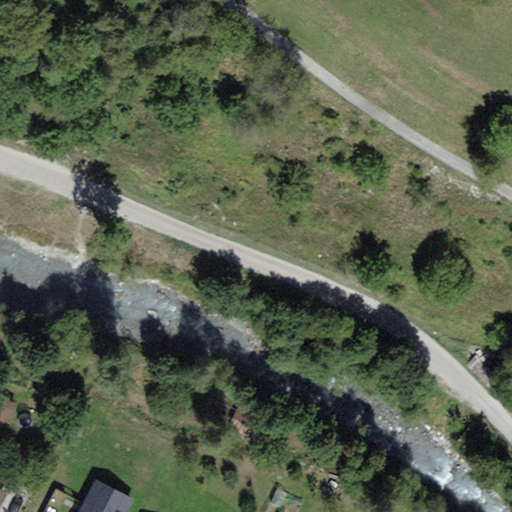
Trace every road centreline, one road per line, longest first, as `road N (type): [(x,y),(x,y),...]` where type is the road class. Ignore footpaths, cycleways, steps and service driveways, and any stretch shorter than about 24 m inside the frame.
road 1 (track): [(511,430),(409,333),(318,287),(0,157)]
road 2 (track): [(511,201),(207,0)]
